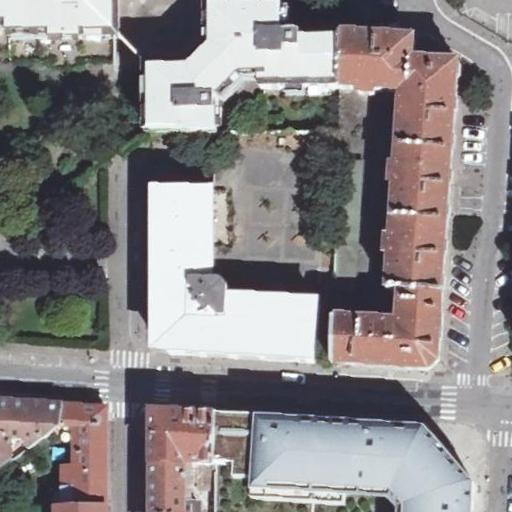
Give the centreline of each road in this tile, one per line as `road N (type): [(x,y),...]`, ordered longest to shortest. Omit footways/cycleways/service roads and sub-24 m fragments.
road 1 (residential): [(415,0),(419,16),(501,72),(485,399)]
road 2 (residential): [(485,399),(133,377)]
road 3 (residential): [(133,377),(131,159)]
road 4 (residential): [(133,511),(133,377)]
road 5 (residential): [(133,377),(0,369)]
